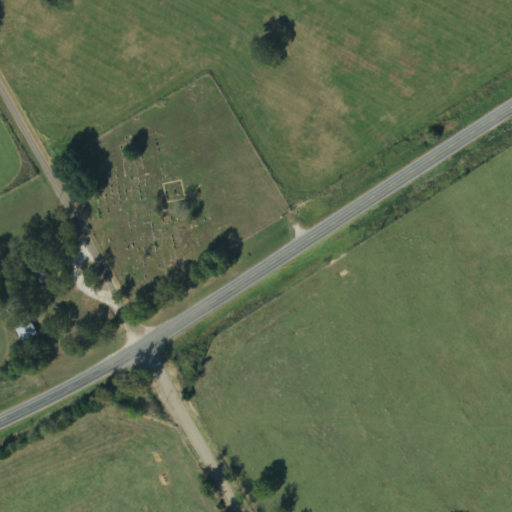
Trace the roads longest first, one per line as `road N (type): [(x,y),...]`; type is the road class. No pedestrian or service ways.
road 1 (secondary): [(0,418),(143,345),(511,105)]
road 2 (residential): [(0,86),(143,345)]
road 3 (residential): [(244,511),(143,345)]
